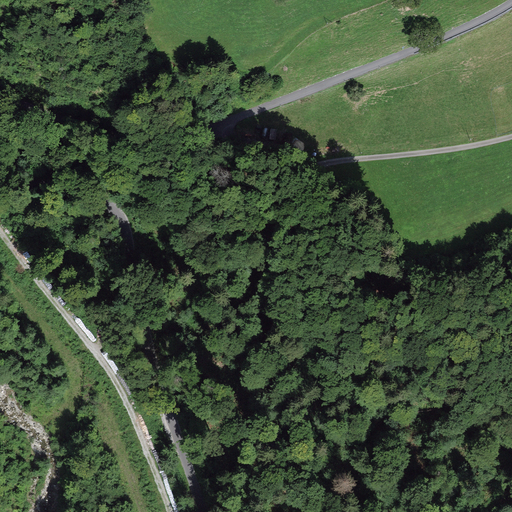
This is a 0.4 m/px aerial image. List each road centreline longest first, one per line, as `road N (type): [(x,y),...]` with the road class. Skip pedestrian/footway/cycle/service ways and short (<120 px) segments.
road 1 (unclassified): [(510,0),(151,149),(47,124),(0,98)]
road 2 (unclassified): [(0,182),(105,204),(129,232),(138,303),(178,410),(229,511)]
road 3 (track): [(0,233),(97,353),(138,427),(169,511)]
